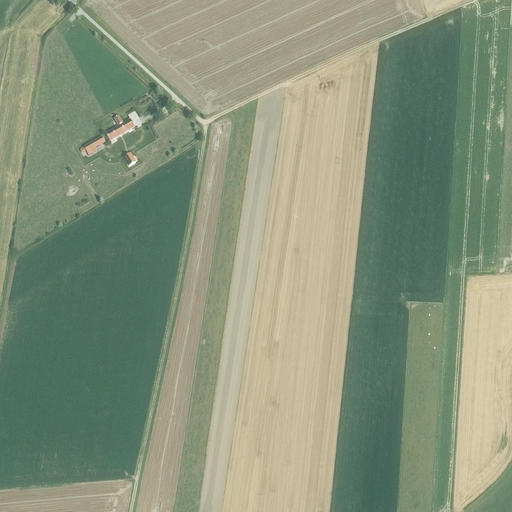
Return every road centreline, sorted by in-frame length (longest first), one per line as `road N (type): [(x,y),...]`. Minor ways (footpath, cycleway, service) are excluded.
road 1 (track): [(205,130),(131,511)]
road 2 (track): [(204,124),(472,0)]
road 3 (unclassified): [(71,3),(205,130)]
